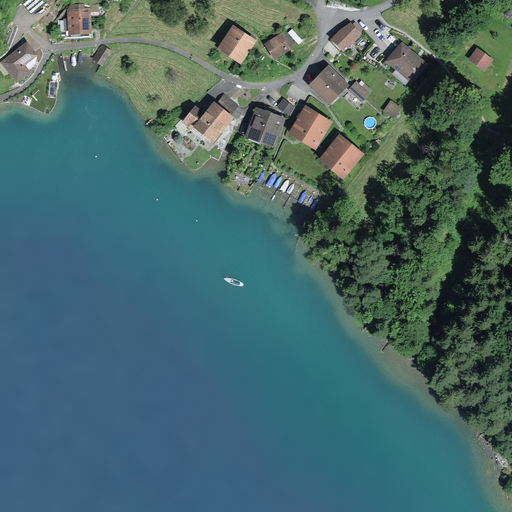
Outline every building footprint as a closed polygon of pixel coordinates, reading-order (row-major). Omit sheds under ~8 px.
[(31,14),(45,2),(42,0),(25,0),(21,3),(31,14)] [(56,32),(68,32),(68,34),(91,33),(90,9),(85,10),(85,4),(66,5),(67,19),(63,19),(63,21),(59,21),(59,26),(56,26),(56,32)] [(355,21),(353,23),(351,21),(332,39),(343,51),(363,33),(361,32),(363,30),(355,21)] [(257,42),(232,26),(217,49),(241,65),(257,42)] [(274,59),(290,49),(288,46),(294,43),(287,32),(281,35),(279,33),(264,43),(274,59)] [(25,64),(38,53),(27,40),(0,61),(16,81),(30,70),(25,64)] [(386,59),(395,68),(392,72),(406,84),(410,80),(412,82),(428,63),(401,41),(386,59)] [(102,65),(112,50),(104,45),(101,46),(93,57),(92,58),(101,64),(102,65)] [(485,71),(494,59),(477,46),(468,58),(485,71)] [(328,104),(348,84),(328,64),(308,84),(328,104)] [(362,101),(372,89),(360,79),(358,82),(356,80),(348,89),(362,101)] [(224,95),(217,104),(232,115),(238,107),(224,95)] [(295,107),(283,98),(277,106),(288,115),(295,107)] [(391,99),(382,110),(394,119),(402,108),(391,99)] [(235,119),(232,115),(217,104),(214,101),(204,114),(195,107),(182,123),(192,131),(195,128),(214,144),(235,119)] [(333,124),(306,108),(289,135),(316,152),(333,124)] [(274,149),(285,120),(255,109),(244,138),(274,149)] [(364,156),(338,136),(318,161),(344,182),(364,156)]
